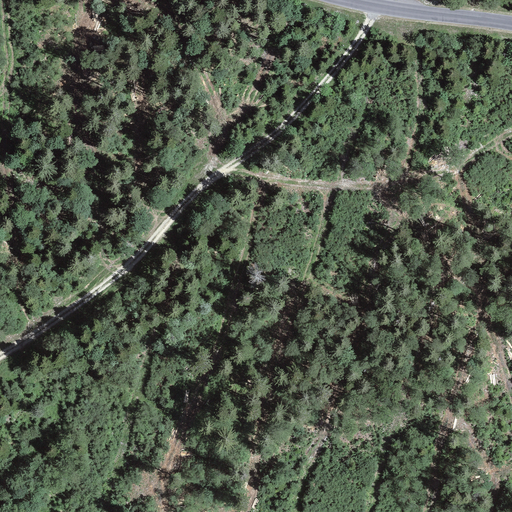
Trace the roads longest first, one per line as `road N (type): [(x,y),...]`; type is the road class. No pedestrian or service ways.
road 1 (track): [(377,0),(348,57),(277,136),(209,185),(91,299),(0,359)]
road 2 (tertiary): [(348,0),(511,23)]
